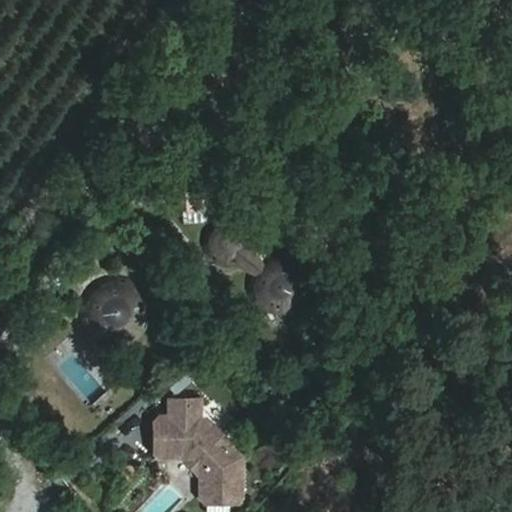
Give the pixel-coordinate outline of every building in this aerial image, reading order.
[(238,264),(257,268),(260,253),(241,250),(238,264)] [(275,258),(266,293),(288,298),(297,264),(275,258)] [(116,354),(126,351),(131,349),(140,343),(143,340),(146,335),(151,326),(153,321),(154,310),(153,305),(150,295),(145,286),(141,282),(133,275),(128,273),(118,270),(113,270),(107,270),(97,272),(88,277),(80,284),(74,293),(72,298),(69,308),(69,313),(70,318),(73,329),(78,338),(82,342),(90,348),(95,351),(100,352),(110,354),(116,354)] [(168,378),(174,392),(191,384),(185,370),(168,378)] [(217,427),(209,427),(197,414),(197,397),(167,398),(167,415),(157,415),(153,421),(154,451),(159,455),(188,454),(200,466),(201,499),(205,502),(235,501),(240,496),(238,456),(226,444),(226,437),(217,427)]
